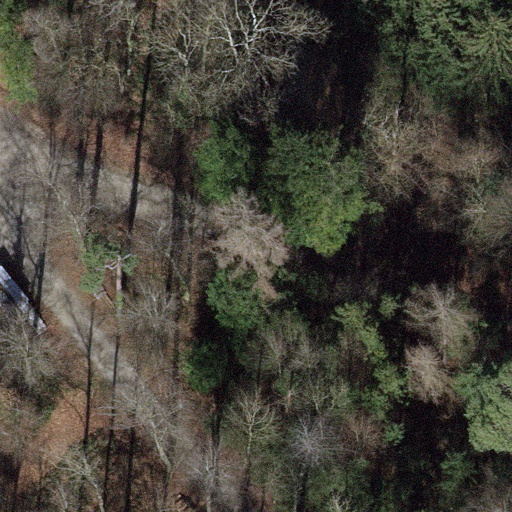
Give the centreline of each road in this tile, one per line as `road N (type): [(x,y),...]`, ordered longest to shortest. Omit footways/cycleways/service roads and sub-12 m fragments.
road 1 (track): [(511,329),(0,133)]
road 2 (track): [(255,511),(159,415),(0,227)]
